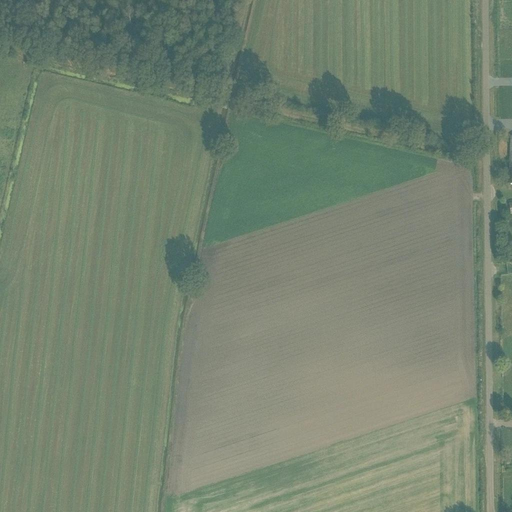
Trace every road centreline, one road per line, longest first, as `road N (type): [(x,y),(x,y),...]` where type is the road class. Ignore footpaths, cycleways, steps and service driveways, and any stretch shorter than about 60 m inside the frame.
road 1 (unclassified): [(490,511),(483,0)]
road 2 (track): [(485,156),(0,48)]
